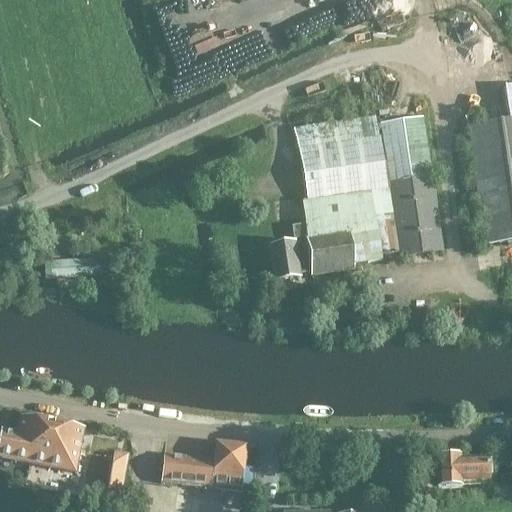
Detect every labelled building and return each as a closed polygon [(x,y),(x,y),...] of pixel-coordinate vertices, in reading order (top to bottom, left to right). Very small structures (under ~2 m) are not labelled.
[(296,246),(301,277),(309,276),(312,279),(358,273),(356,262),(397,254),(398,261),(444,252),(424,119),(381,127),(380,119),(293,131),(307,204),(300,205),(306,244),(296,246)] [(486,247),(511,242),(511,121),(469,128),(486,247)] [(86,246),(84,234),(69,236),(70,248),(86,246)] [(36,256),(56,253),(54,235),(34,238),(36,256)] [(301,277),(296,246),(296,244),(271,248),(276,283),(301,279),(301,277)] [(129,260),(130,260),(131,275),(135,275),(144,275),(143,246),(133,246),(128,247),(129,260)] [(107,261),(44,265),(45,282),(108,278),(107,261)] [(0,460),(76,475),(85,430),(20,418),(17,433),(2,430),(0,439),(0,460)] [(241,494),(246,449),(216,446),(214,461),(164,456),(161,486),(241,494)] [(114,454),(107,496),(121,499),(129,456),(114,454)] [(460,460),(460,459),(436,459),(436,491),(460,490),(460,485),(488,484),(488,460),(460,460)] [(415,502),(431,502),(431,467),(415,467),(415,502)]
